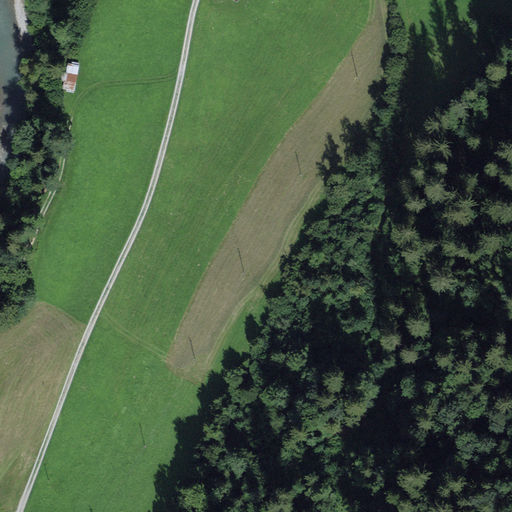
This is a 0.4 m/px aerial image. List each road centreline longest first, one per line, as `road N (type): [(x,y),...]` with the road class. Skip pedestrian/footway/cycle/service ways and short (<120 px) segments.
road 1 (track): [(195,0),(153,183),(19,511)]
road 2 (track): [(180,78),(106,83),(81,95),(54,189),(11,302),(0,311)]
